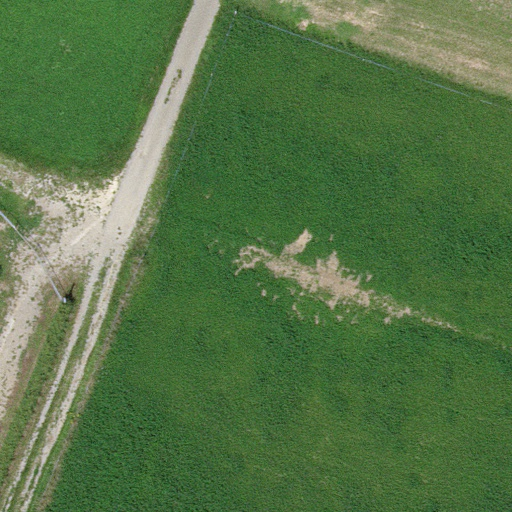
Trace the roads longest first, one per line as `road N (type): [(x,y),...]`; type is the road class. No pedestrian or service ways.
road 1 (track): [(211,0),(23,511)]
road 2 (track): [(132,216),(0,170)]
